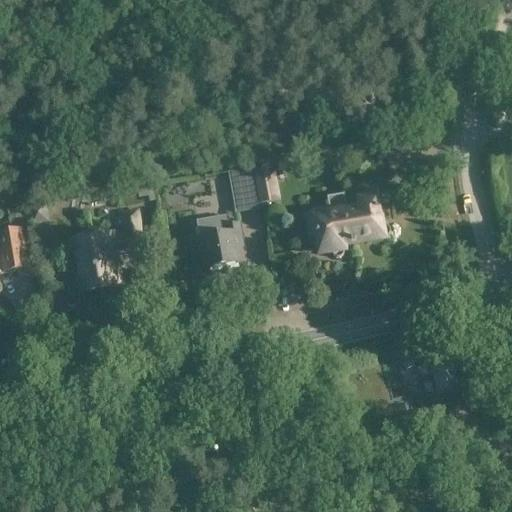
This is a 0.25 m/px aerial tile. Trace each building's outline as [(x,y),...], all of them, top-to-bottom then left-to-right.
[(407,157),(406,156),(404,143),(377,148),(379,162),(407,157)] [(260,209),(253,169),(229,174),(236,213),(260,209)] [(261,203),(277,200),(275,185),(259,188),(261,203)] [(381,228),(375,191),(363,193),(360,198),(361,202),(345,204),(352,244),(386,239),(387,238),(388,237),(389,236),(390,235),(390,234),(390,232),(390,231),(390,230),(389,229),(388,228),(387,227),(386,227),(384,227),(381,228)] [(345,204),(344,196),(331,198),(334,216),(309,220),(312,236),(317,235),(321,255),(332,253),(332,255),(333,256),(334,258),(336,259),(337,260),(339,259),(340,259),(342,258),(343,257),(344,256),(344,255),(344,254),(344,253),(343,246),(352,244),(345,204)] [(50,223),(47,206),(27,209),(30,227),(50,223)] [(78,275),(81,292),(120,285),(116,267),(120,266),(118,254),(144,250),(138,213),(123,216),(126,234),(72,243),(75,260),(70,261),(73,276),(78,275)] [(197,223),(206,270),(242,264),(238,239),(242,239),(239,225),(228,227),(226,218),(197,223)] [(0,273),(29,269),(22,231),(0,234),(0,273)] [(287,234),(273,237),(277,262),(292,260),(287,234)] [(450,359),(440,362),(434,342),(428,344),(424,328),(395,336),(404,370),(414,367),(412,360),(430,355),(432,364),(430,365),(438,392),(458,387),(450,359)]
